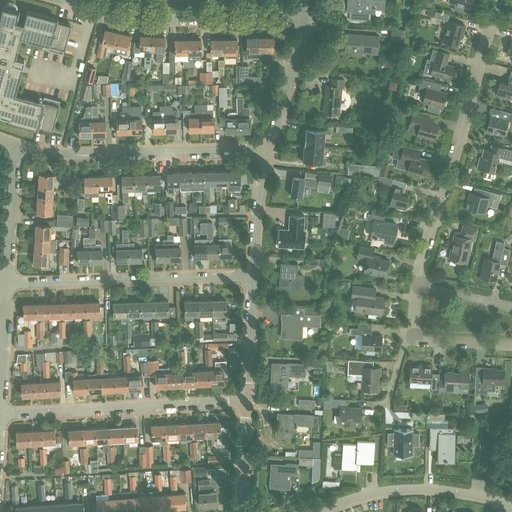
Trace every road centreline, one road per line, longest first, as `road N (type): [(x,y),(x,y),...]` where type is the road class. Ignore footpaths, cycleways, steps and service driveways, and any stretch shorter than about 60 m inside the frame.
road 1 (residential): [(414,284),(497,0)]
road 2 (residential): [(268,148),(59,153),(18,144)]
road 3 (residential): [(250,276),(6,282)]
road 4 (residential): [(2,413),(245,400)]
road 5 (residential): [(303,17),(143,17),(69,0)]
road 6 (residential): [(506,504),(414,488),(365,494),(321,511)]
road 7 (residential): [(6,282),(18,144)]
road 8 (residential): [(268,148),(303,17)]
road 9 (residential): [(2,413),(6,282)]
road 10 (residential): [(250,276),(268,148)]
road 11 (residential): [(245,400),(250,276)]
